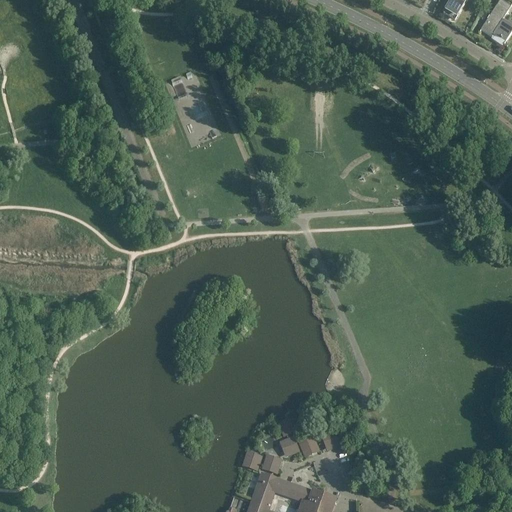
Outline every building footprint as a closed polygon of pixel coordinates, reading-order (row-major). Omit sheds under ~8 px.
[(459,17),(468,0),(451,0),(446,10),(459,17)] [(500,1),(481,32),(492,38),(493,36),(506,43),(511,33),(511,27),(502,21),(511,8),(500,1)] [(284,438),(297,432),(292,420),(285,423),(286,425),(280,428),(284,438)] [(339,446),(334,433),(322,438),(324,445),(327,444),(330,450),(339,446)] [(298,453),(293,440),(280,445),(283,452),(286,450),(288,457),(298,453)] [(305,458),(312,455),(311,452),(317,450),(313,440),(300,445),(305,458)] [(256,471),(261,459),(254,456),(253,459),(247,457),(243,467),(256,471)] [(276,475),(280,462),(273,460),(272,463),(266,460),(263,471),(276,475)] [(277,481),(262,475),(249,511),(332,511),(336,501),(277,481)]
